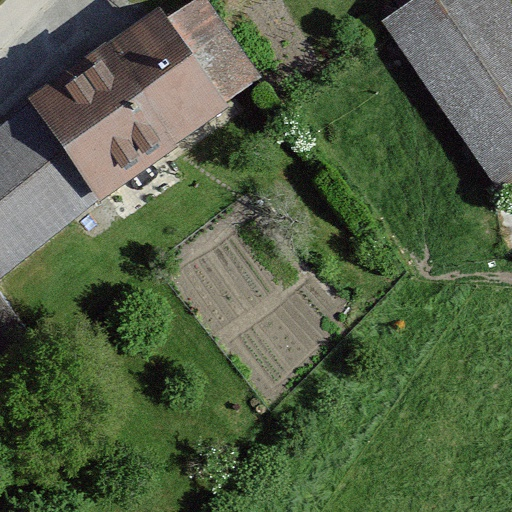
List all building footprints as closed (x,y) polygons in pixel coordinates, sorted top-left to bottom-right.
[(207,0),(204,0),(128,57),(190,138),(267,79),(207,0)] [(511,0),(422,0),(390,22),(511,200),(511,0)] [(128,57),(42,115),(103,204),(190,138),(128,57)] [(0,143),(0,275),(103,204),(42,115),(0,143)] [(0,366),(40,337),(0,289),(0,366)]
